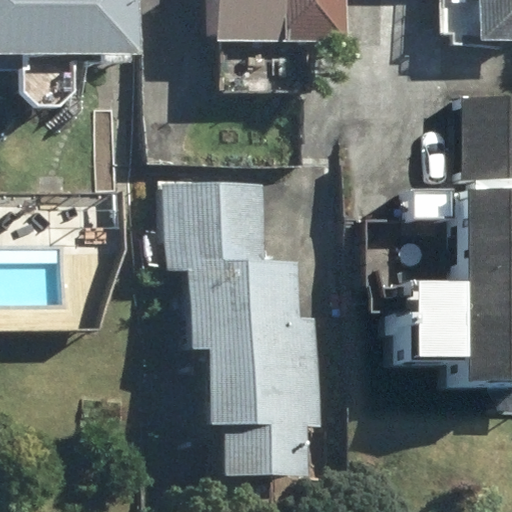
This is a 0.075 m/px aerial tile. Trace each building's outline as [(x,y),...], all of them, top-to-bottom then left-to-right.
[(0,0),(0,54),(126,53),(125,0),(0,0)] [(328,48),(329,0),(199,0),(199,47),(208,47),(207,97),(307,99),(308,48),(328,48)] [(511,0),(430,0),(430,47),(511,48),(511,0)] [(511,101),(450,100),(448,186),(511,187),(511,101)] [(257,184),(155,184),(155,276),(175,276),(175,358),(192,358),(192,436),(213,436),(213,481),(296,481),(296,429),(309,429),(309,319),(290,319),(290,259),(258,259),(257,184)] [(511,192),(449,192),(449,282),(412,281),(412,271),(364,270),(363,320),(403,320),(403,356),(450,357),(449,380),(511,380),(511,192)] [(511,414),(450,412),(448,451),(511,453),(511,414)]
